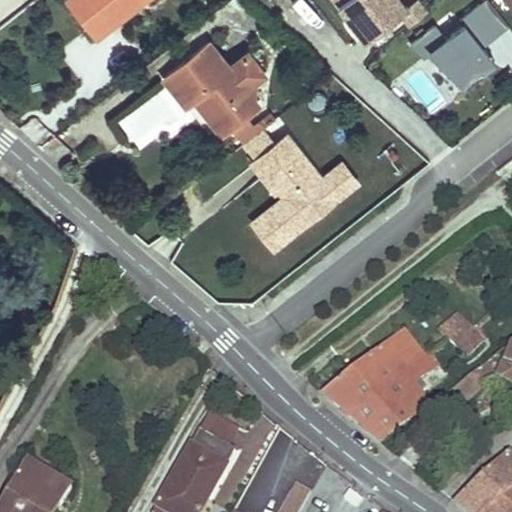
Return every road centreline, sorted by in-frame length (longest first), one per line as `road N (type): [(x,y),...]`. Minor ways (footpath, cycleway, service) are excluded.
road 1 (tertiary): [(0,142),(241,355)]
road 2 (unclassified): [(241,355),(422,212),(430,187),(456,160)]
road 3 (tertiary): [(241,355),(311,425),(428,511)]
road 4 (residential): [(456,160),(285,0)]
